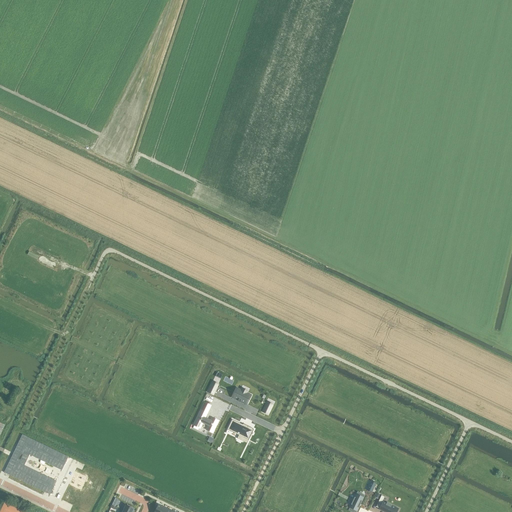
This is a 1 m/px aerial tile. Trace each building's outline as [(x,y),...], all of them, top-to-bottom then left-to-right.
[(210,386),(208,392),(213,395),(216,389),(217,387),(218,384),(213,382),(211,384),(210,386)] [(247,404),(251,395),(246,393),(247,392),(242,389),(241,390),(237,388),(232,397),(238,400),(238,401),(240,402),(241,401),(247,404)] [(267,402),(263,412),(268,414),(273,405),(267,402)] [(204,403),(194,425),(200,428),(202,422),(209,425),(207,429),(213,432),(218,421),(212,418),(211,421),(204,418),(210,406),(204,403)] [(232,419),(227,430),(239,435),(237,438),(242,441),(243,437),(249,440),(253,430),(253,429),(249,427),(243,424),(243,425),(232,419)] [(371,481),(367,490),(371,492),(376,483),(371,481)] [(356,494),(350,508),(354,510),(352,511),(356,511),(365,495),(361,493),(360,496),(356,494)] [(382,495),(376,507),(379,509),(384,511),(393,511),(396,508),(391,505),(387,503),(383,501),(383,502),(379,500),(382,495)]
